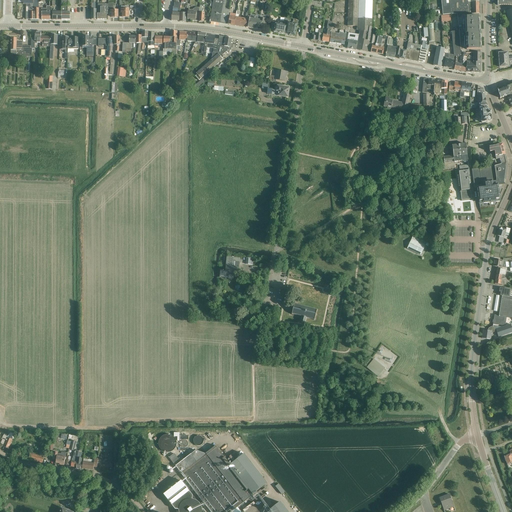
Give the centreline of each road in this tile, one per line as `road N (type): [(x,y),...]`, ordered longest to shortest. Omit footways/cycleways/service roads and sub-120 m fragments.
road 1 (residential): [(272,305),(304,47)]
road 2 (tertiary): [(476,434),(471,359),(487,250),(511,187)]
road 3 (tertiary): [(486,79),(304,47)]
road 4 (tertiary): [(166,26),(304,47)]
road 5 (tertiary): [(7,26),(138,26)]
road 6 (residential): [(116,484),(0,451)]
